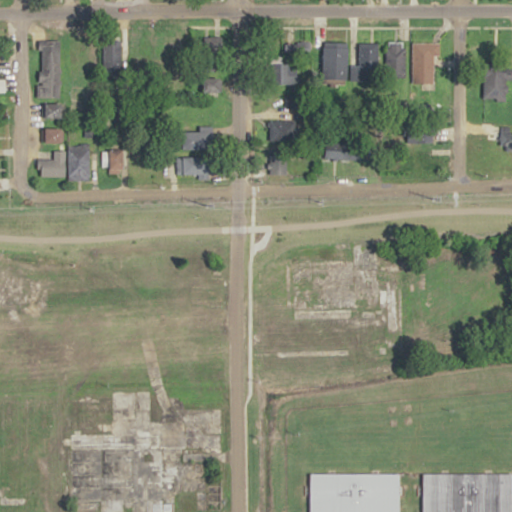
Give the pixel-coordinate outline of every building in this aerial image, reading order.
[(45,117),(60,117),(60,41),(38,41),(38,104),(45,104),(45,117)] [(404,41),(386,41),(386,74),(404,74),(404,41)] [(377,77),(377,43),(358,43),(358,77),(377,77)] [(434,55),(439,55),(439,43),(413,43),(413,83),(434,83),(434,55)] [(322,45),(322,79),(348,79),(348,45),(322,45)] [(509,68),(482,68),(482,100),(509,100),(509,68)] [(221,78),(204,78),(204,90),(221,90),(221,78)] [(407,142),(434,142),(434,126),(407,126),(407,142)] [(62,128),(46,128),(46,141),(62,141),(62,128)] [(179,149),(210,149),(210,132),(179,132),(179,149)] [(511,132),(498,132),(498,149),(511,148),(511,132)] [(360,159),(360,141),(323,141),(323,159),(360,159)] [(89,178),(89,148),(52,147),(52,158),(39,158),(38,177),(89,178)] [(124,149),(110,149),(110,170),(124,170),(124,149)] [(287,152),(268,152),(268,174),(287,174),(287,152)] [(408,174),(435,174),(435,155),(408,155),(408,174)] [(175,174),(212,174),(212,156),(175,156),(175,174)] [(311,473),(311,511),(511,511),(511,473),(423,473),(423,511),(400,511),(400,473),(311,473)]
